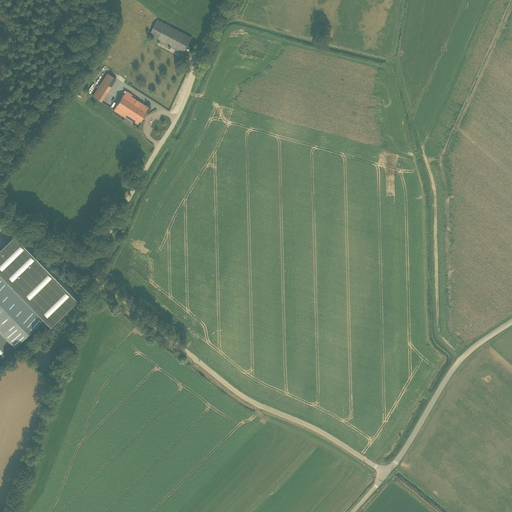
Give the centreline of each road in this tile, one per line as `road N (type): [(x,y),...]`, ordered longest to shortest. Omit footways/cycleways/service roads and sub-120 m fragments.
road 1 (unclassified): [(386,474),(306,424),(242,397),(81,262)]
road 2 (unclassified): [(81,262),(186,94),(224,0)]
road 3 (unclassified): [(386,474),(463,356),(511,321)]
